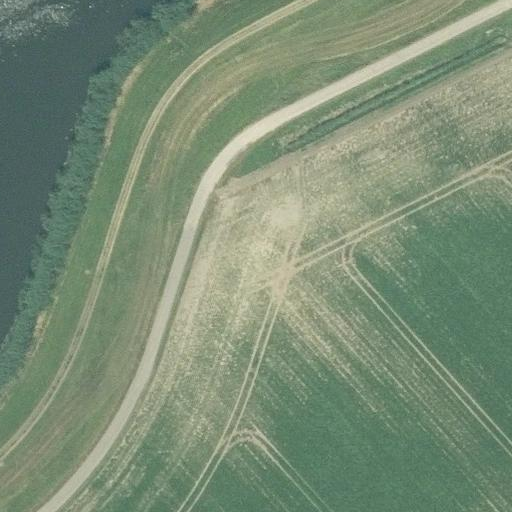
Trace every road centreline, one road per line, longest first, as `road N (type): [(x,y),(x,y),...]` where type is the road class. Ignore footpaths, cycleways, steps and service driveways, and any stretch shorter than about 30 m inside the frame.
road 1 (unclassified): [(511,1),(267,124),(221,159),(198,199),(128,403),(89,467),(46,511)]
road 2 (track): [(0,454),(47,399),(70,352),(154,117),(179,80),(220,45),(311,0)]
